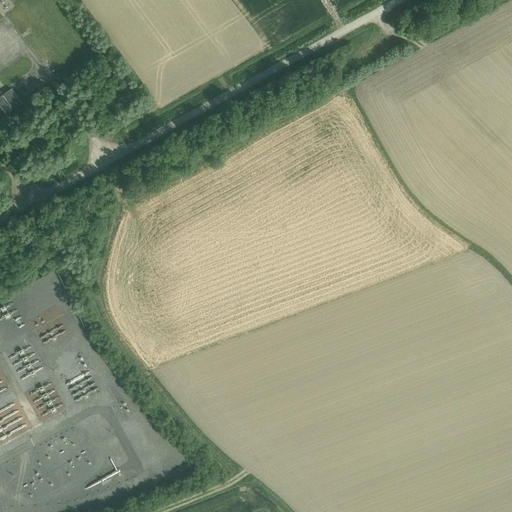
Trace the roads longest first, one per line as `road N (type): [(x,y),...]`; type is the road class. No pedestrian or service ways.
road 1 (unclassified): [(0,222),(401,0)]
road 2 (track): [(130,511),(247,463)]
